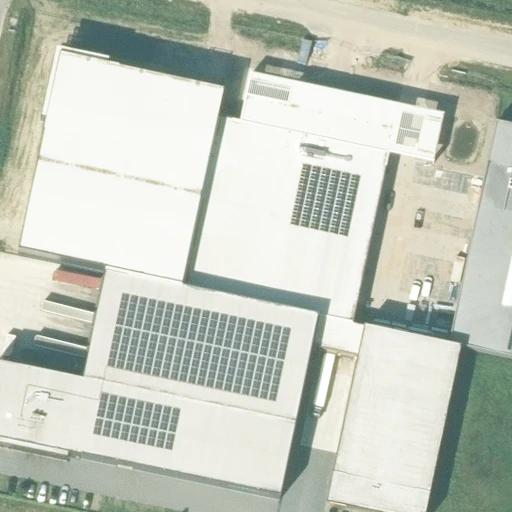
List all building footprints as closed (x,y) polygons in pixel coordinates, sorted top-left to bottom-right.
[(43,136),(18,255),(105,273),(104,274),(182,291),(218,119),(223,94),(221,94),(118,72),(119,71),(107,68),(59,58),(45,124),(42,136),(43,136)] [(218,119),(182,291),(318,319),(352,326),(388,156),(389,156),(390,150),(391,142),(392,142),(393,136),(394,128),(395,128),(396,122),(398,114),(347,103),(347,102),(341,101),(340,101),(333,100),(333,99),(326,98),(319,97),(319,96),(312,95),(305,94),(305,93),(298,92),(291,91),(291,90),(284,89),(277,88),(277,87),(270,86),(263,85),(263,84),(257,83),(256,84),(249,82),(251,76),(250,76),(239,124),(218,119)] [(511,127),(495,124),(448,347),(460,349),(508,360),(511,360),(511,127)] [(0,366),(0,444),(80,461),(80,460),(279,501),(311,351),(318,319),(182,291),(104,274),(82,383),(0,366)] [(318,319),(311,351),(355,360),(328,486),(333,487),(330,504),(369,511),(425,511),(460,350),(352,326),(318,319)] [(425,511),(511,511),(511,458),(489,453),(508,360),(460,349),(425,511)]
